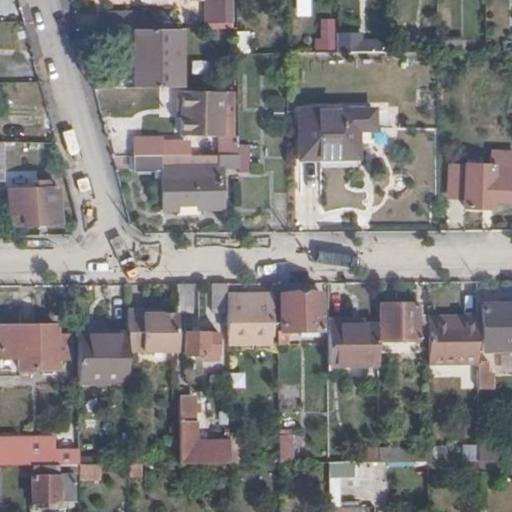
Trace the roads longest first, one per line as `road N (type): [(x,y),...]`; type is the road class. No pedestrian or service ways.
road 1 (residential): [(116,270),(511,262)]
road 2 (residential): [(46,0),(116,270)]
